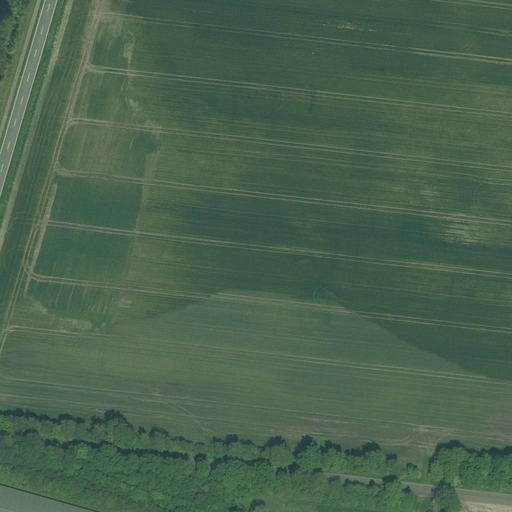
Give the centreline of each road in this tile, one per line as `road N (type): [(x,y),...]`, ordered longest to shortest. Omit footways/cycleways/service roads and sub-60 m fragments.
road 1 (residential): [(0,442),(511,504)]
road 2 (tertiary): [(0,174),(50,0)]
